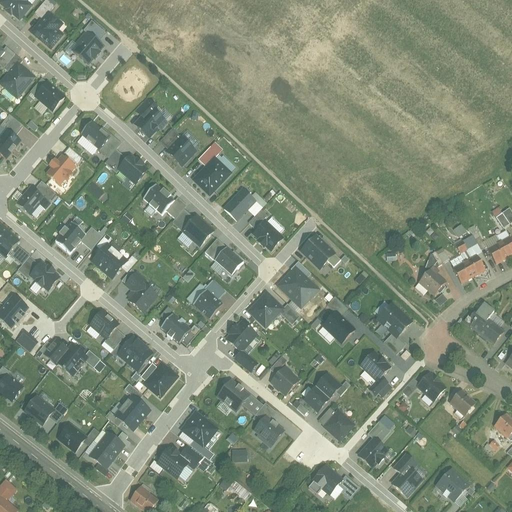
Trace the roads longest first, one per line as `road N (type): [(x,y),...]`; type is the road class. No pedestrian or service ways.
road 1 (track): [(442,325),(88,0)]
road 2 (residential): [(86,96),(268,271)]
road 3 (residential): [(511,394),(458,362),(439,334),(467,301),(511,276)]
road 4 (residential): [(198,377),(99,509)]
road 5 (residential): [(92,287),(198,377)]
road 6 (residential): [(268,271),(208,348),(198,377)]
road 7 (secondary): [(0,431),(99,509)]
road 8 (residential): [(86,96),(0,188)]
road 9 (residential): [(0,207),(92,287)]
